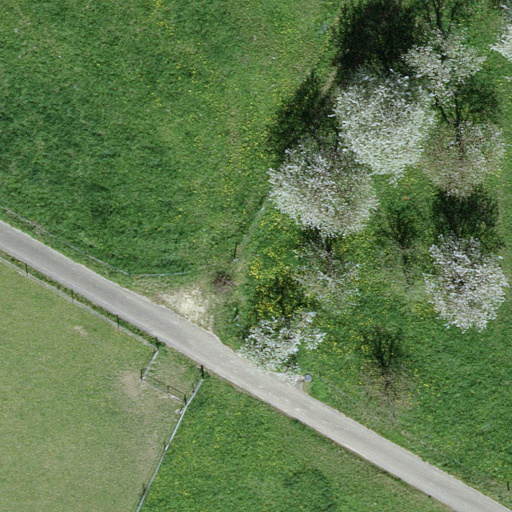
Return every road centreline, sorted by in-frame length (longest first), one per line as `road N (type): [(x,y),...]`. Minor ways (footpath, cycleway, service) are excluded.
road 1 (unclassified): [(478,511),(0,234)]
road 2 (track): [(164,334),(384,0)]
